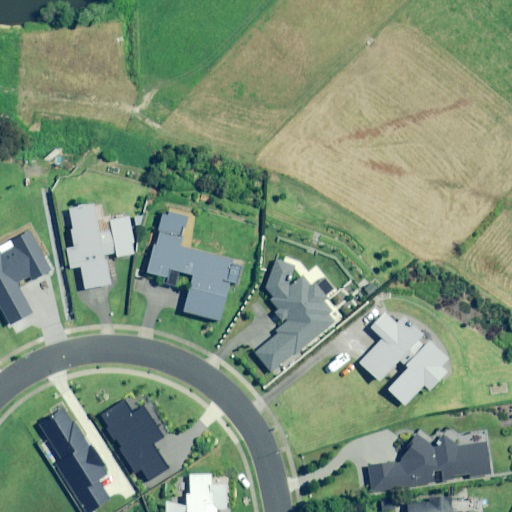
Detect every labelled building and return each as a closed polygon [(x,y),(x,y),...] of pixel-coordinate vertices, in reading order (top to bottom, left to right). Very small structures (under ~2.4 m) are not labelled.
[(109,285),(104,255),(114,254),(115,257),(134,254),(128,218),(109,221),(111,232),(97,234),(93,206),(69,209),(72,229),(69,229),(72,248),(66,249),(70,269),(80,267),(84,289),(109,285)] [(180,237),(185,214),(168,210),(167,216),(161,214),(146,273),(167,278),(166,284),(175,286),(178,273),(192,277),(183,312),(219,321),(229,283),(236,285),(240,267),(231,264),(232,260),(179,247),(182,237),(180,237)] [(272,373),(334,321),(328,314),(331,312),(321,301),(325,298),(314,284),(311,286),(302,276),(290,286),(285,281),(291,266),(276,260),(264,288),(271,297),(269,302),(276,311),(274,313),(286,327),(254,353),(272,373)] [(404,364),(427,340),(414,329),(410,334),(398,322),(396,324),(383,313),(370,328),(382,339),(359,363),(379,382),(399,360),(404,364)] [(427,340),(404,364),(408,368),(387,390),(405,406),(423,385),(429,391),(446,372),(441,367),(447,359),(427,340)] [(131,416),(124,404),(99,419),(133,475),(139,472),(145,481),(165,469),(150,444),(160,438),(142,409),(131,416)] [(367,467),(371,493),(435,483),(433,473),(440,472),(441,480),(468,476),(469,478),(490,474),(485,447),(484,443),(458,448),(456,435),(438,438),(439,444),(430,446),(428,434),(406,438),(408,451),(399,453),(401,461),(367,467)] [(186,493),(186,504),(165,505),(165,511),(216,511),(216,510),(228,510),(228,486),(211,486),(211,475),(189,475),(189,493),(186,493)] [(447,511),(447,499),(429,499),(429,503),(406,503),(406,511),(447,511)] [(395,502),(381,502),(381,511),(395,511),(395,502)]
